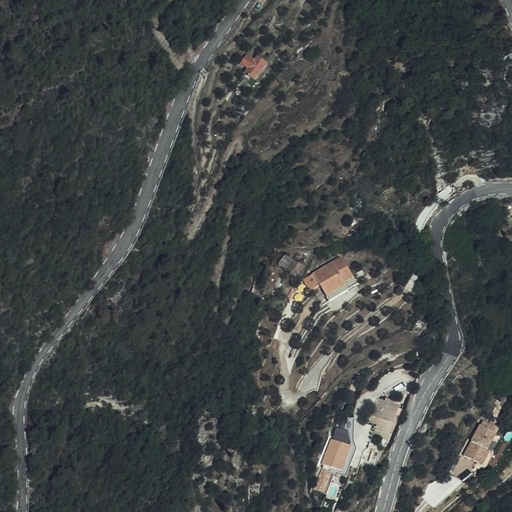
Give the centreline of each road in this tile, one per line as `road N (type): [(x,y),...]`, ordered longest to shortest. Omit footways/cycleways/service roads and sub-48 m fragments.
road 1 (tertiary): [(23,511),(20,396),(34,364),(118,255),(202,57),(244,0)]
road 2 (tertiary): [(511,188),(475,192),(442,217),(435,254),(455,337),(403,447),(384,511)]
